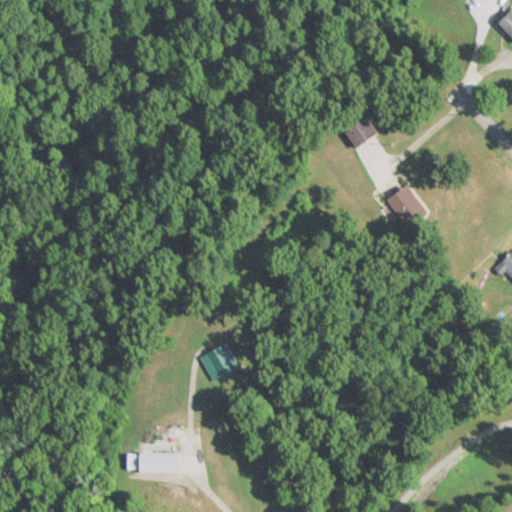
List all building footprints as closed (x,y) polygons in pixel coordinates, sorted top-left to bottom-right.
[(511,11),(501,22),(511,32),(511,11)] [(349,131),(360,149),(384,135),(373,117),(349,131)] [(394,196),(404,225),(428,217),(417,188),(394,196)] [(511,275),(511,253),(497,268),(508,280),(511,275)] [(215,383),(243,368),(230,344),(202,358),(215,383)] [(182,453),(141,453),(141,474),(182,474),(182,453)]
